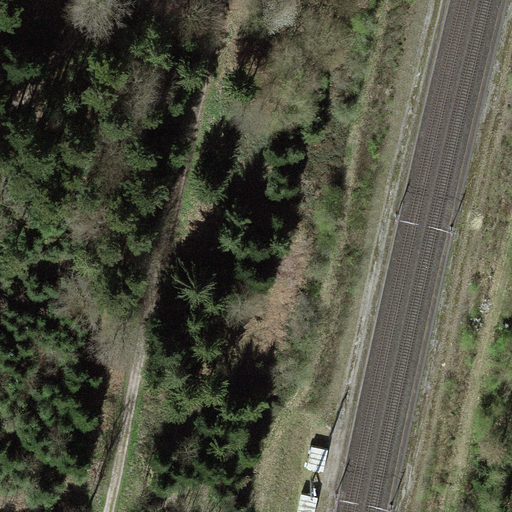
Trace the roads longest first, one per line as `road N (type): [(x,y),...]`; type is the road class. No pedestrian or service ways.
road 1 (track): [(439,0),(323,511)]
road 2 (track): [(219,0),(112,511)]
road 3 (track): [(511,60),(411,511)]
road 4 (track): [(0,126),(115,0)]
